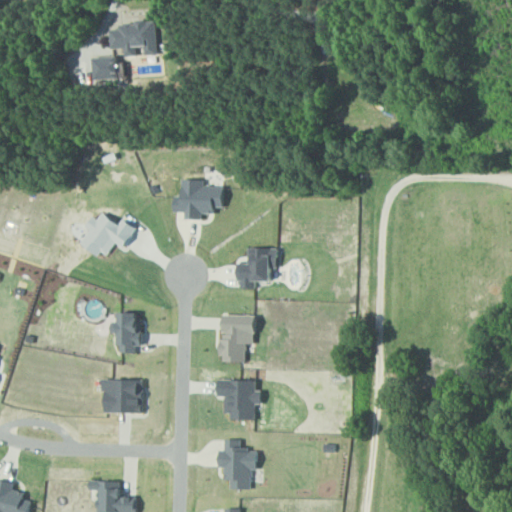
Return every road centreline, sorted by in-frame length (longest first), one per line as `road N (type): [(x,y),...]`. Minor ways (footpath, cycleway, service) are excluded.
road 1 (residential): [(179,511),(186,272)]
road 2 (residential): [(181,450),(54,446),(0,432)]
